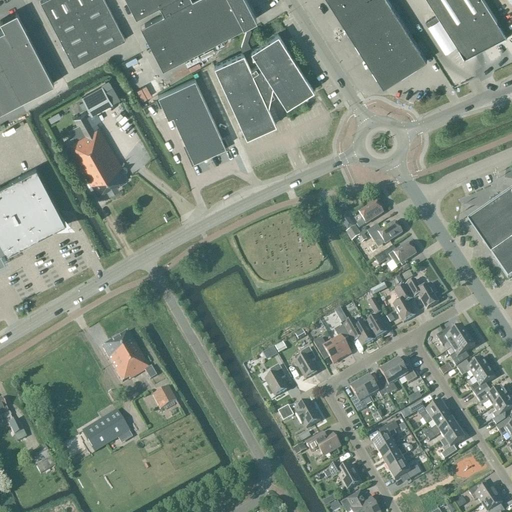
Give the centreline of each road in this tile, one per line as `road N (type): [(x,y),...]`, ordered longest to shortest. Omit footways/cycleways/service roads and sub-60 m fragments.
road 1 (residential): [(239,511),(265,487),(264,468),(145,258)]
road 2 (residential): [(395,511),(324,388),(410,338)]
road 3 (tertiary): [(145,258),(360,152)]
road 4 (residential): [(511,496),(410,338)]
road 5 (tertiary): [(0,343),(145,258)]
road 6 (unknown): [(0,118),(61,84),(18,0)]
road 7 (unclassified): [(368,124),(288,0)]
road 8 (tertiary): [(401,134),(511,85)]
